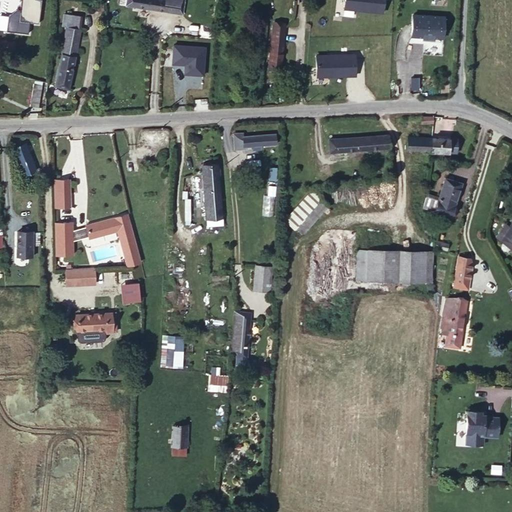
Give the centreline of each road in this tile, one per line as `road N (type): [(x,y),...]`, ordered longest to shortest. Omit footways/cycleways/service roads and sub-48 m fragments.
road 1 (tertiary): [(454,108),(0,124)]
road 2 (unknown): [(174,117),(178,207),(201,297),(202,341)]
